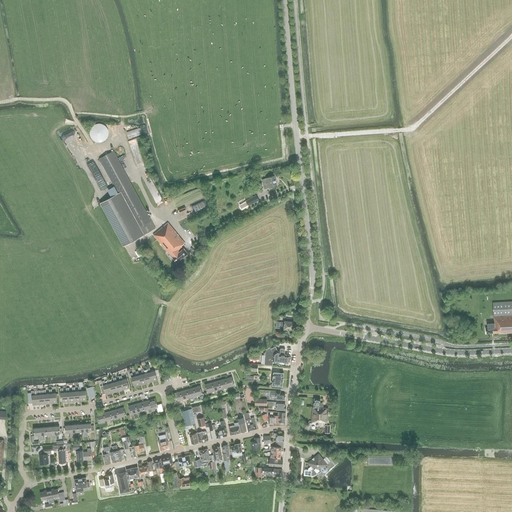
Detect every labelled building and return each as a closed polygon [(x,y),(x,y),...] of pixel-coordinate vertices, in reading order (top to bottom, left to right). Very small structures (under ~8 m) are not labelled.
[(118,194),(101,203),(102,205),(124,245),(155,228),(113,151),(99,159),(118,194)] [(111,190),(101,169),(94,172),(104,193),(111,190)] [(266,178),(262,180),(264,189),(269,188),(277,186),(276,182),(276,180),(275,180),(274,176),(266,178)] [(202,195),(199,186),(189,189),(192,198),(202,195)] [(259,200),(256,195),(245,200),(248,206),(259,200)] [(176,263),(188,253),(184,248),(179,252),(177,250),(182,247),(181,246),(184,243),(168,223),(153,235),(168,253),(169,252),(173,257),(172,257),(176,263)] [(511,301),(492,303),(494,324),(488,324),(488,328),(486,328),(486,334),(500,333),(500,334),(511,333),(511,301)] [(293,330),(294,322),(284,321),(284,323),(276,322),(276,328),(284,329),(283,329),(293,330)] [(265,351),(265,353),(264,365),(272,365),(273,361),(288,363),(290,361),(291,357),(289,355),(284,355),(285,349),(281,348),(280,349),(280,351),(278,351),(275,346),(270,349),(265,351)] [(148,372),(149,372),(151,382),(157,380),(155,371),(150,372),(149,368),(147,368),(148,372)] [(143,374),(146,383),(151,382),(149,372),(148,372),(145,373),(144,369),(141,370),(142,374),(143,374)] [(140,385),(146,383),(143,374),(142,374),(139,375),(138,371),(135,372),(137,376),(137,375),(140,385)] [(283,378),(284,373),(273,372),(272,385),(282,386),(283,381),(283,378)] [(134,387),(140,385),(137,375),(137,376),(133,377),(132,373),(130,373),(131,378),(131,377),(134,387)] [(120,380),(122,390),(129,388),(126,379),(122,380),(121,376),(119,376),(120,380)] [(114,382),(113,382),(115,387),(116,392),(122,390),(120,380),(117,381),(115,377),(113,378),(114,382)] [(225,379),(227,387),(234,385),(232,377),(225,379)] [(110,379),(107,380),(108,383),(107,384),(108,389),(109,394),(116,392),(115,387),(113,382),(111,383),(110,379)] [(218,381),(221,389),(227,387),(225,379),(218,381)] [(104,381),(101,381),(103,386),(100,386),(102,395),(105,394),(106,395),(109,394),(108,389),(107,384),(105,384),(104,381)] [(212,383),(214,391),(221,389),(218,381),(212,383)] [(207,393),(214,391),(212,383),(205,384),(207,393)] [(193,388),(196,396),(202,394),(200,386),(193,388)] [(79,391),(80,401),(86,400),(85,390),(81,391),(81,387),(78,387),(78,391),(79,391)] [(187,390),(189,398),(196,396),(193,388),(187,390)] [(180,391),(182,400),(189,398),(187,390),(180,391)] [(175,402),(182,400),(180,391),(173,393),(175,402)] [(267,399),(259,399),(259,397),(255,396),(255,405),(267,405),(267,402),(267,399)] [(155,398),(148,400),(151,409),(158,407),(155,398)] [(314,407),(312,407),(311,423),(313,423),(313,422),(326,422),(327,408),(323,408),(323,403),(320,403),(320,399),(314,398),(314,407)] [(142,402),(144,411),(151,409),(148,400),(142,402)] [(276,409),(286,410),(286,407),(285,407),(285,402),(277,402),(274,402),(270,401),(270,402),(267,402),(267,405),(269,406),(273,406),(273,405),(276,405),(276,409)] [(135,404),(137,412),(144,411),(142,402),(135,404)] [(131,414),(137,412),(135,404),(128,406),(131,414)] [(123,407),(117,409),(119,418),(126,416),(123,407)] [(117,409),(110,411),(112,420),(119,418),(117,409)] [(195,424),(192,409),(188,410),(181,411),(184,426),(191,425),(195,424)] [(110,411),(103,413),(106,421),(112,420),(110,411)] [(277,415),(279,415),(279,421),(285,422),(286,412),(278,412),(277,415)] [(106,421),(103,413),(97,415),(99,423),(106,421)] [(256,429),(254,418),(250,419),(249,413),(244,414),(246,423),(248,431),(256,429)] [(269,415),(268,423),(278,424),(279,415),(269,415)] [(205,425),(204,420),(203,417),(197,419),(199,426),(205,425)] [(238,419),(238,420),(239,424),(241,432),(246,431),(245,423),(242,423),(241,419),(238,419)] [(230,435),(240,432),(238,422),(234,423),(235,425),(229,426),(230,435)] [(217,438),(227,435),(225,427),(219,428),(220,432),(215,433),(217,438)] [(165,449),(169,448),(168,441),(170,441),(169,433),(168,434),(168,430),(165,431),(165,434),(159,436),(159,439),(158,440),(159,442),(160,450),(161,450),(162,451),(164,450),(164,449),(165,449)] [(199,442),(197,433),(193,433),(193,431),(189,432),(189,434),(191,444),(199,442)] [(199,442),(208,440),(207,433),(206,432),(206,431),(205,431),(204,431),(197,433),(199,442)] [(276,437),(276,444),(276,446),(283,446),(284,441),(284,433),(276,433),(274,433),(274,437),(276,437)] [(131,446),(130,441),(131,441),(130,436),(126,437),(127,441),(128,447),(129,447),(131,457),(136,456),(133,446),(131,446)] [(143,445),(146,444),(144,436),(139,437),(140,440),(139,440),(140,442),(137,442),(137,443),(135,443),(136,445),(137,452),(140,452),(140,451),(144,450),(143,445)] [(254,438),(254,442),(251,442),(251,449),(260,449),(260,438),(254,438)] [(83,459),(83,452),(82,450),(80,450),(79,443),(73,444),(74,450),(77,450),(77,451),(76,451),(77,461),(83,461),(83,459)] [(243,462),(246,461),(245,453),(242,454),(241,451),(240,443),(235,444),(236,446),(231,446),(232,451),(233,456),(241,455),(243,462)] [(114,451),(110,452),(111,455),(112,462),(122,460),(120,450),(117,450),(116,445),(112,446),(114,451)] [(53,446),(43,447),(43,451),(44,451),(44,454),(39,455),(40,464),(48,463),(47,454),(51,454),(51,450),(53,450),(53,446)] [(213,455),(212,455),(213,461),(215,461),(222,460),(220,446),(217,447),(212,448),(213,455)] [(87,451),(83,452),(83,459),(86,459),(86,460),(92,459),(91,448),(87,448),(87,451)] [(210,469),(213,469),(213,466),(213,462),(213,461),(212,455),(209,456),(207,449),(199,451),(202,462),(209,460),(210,469)] [(65,450),(58,450),(59,463),(66,462),(65,450)] [(180,466),(191,463),(189,455),(178,458),(179,461),(175,462),(176,468),(180,467),(180,466)] [(326,464),(318,455),(309,463),(307,462),(310,466),(308,469),(308,470),(304,470),(304,475),(311,476),(311,475),(312,476),(313,476),(314,476),(315,475),(316,475),(316,474),(317,474),(317,473),(317,472),(319,470),(320,470),(321,471),(322,472),(324,473),(325,473),(326,472),(326,471),(327,470),(327,469),(326,468),(325,466),(326,464)] [(171,456),(166,457),(161,458),(163,467),(173,464),(171,456)] [(160,473),(163,472),(160,459),(153,460),(154,465),(155,469),(159,469),(160,473)] [(273,474),(273,475),(273,471),(274,468),(255,467),(255,479),(261,479),(261,476),(262,473),(267,474),(267,475),(272,475),(272,474),(273,474)] [(128,479),(133,478),(133,475),(134,475),(133,468),(126,469),(128,479)] [(117,482),(118,485),(119,485),(121,492),(130,490),(128,481),(126,471),(116,473),(118,481),(117,482)] [(113,486),(118,485),(117,482),(114,482),(112,474),(106,476),(108,484),(113,483),(113,486)] [(76,489),(76,492),(83,491),(83,488),(90,487),(89,482),(87,482),(86,477),(74,479),(76,489)] [(184,478),(178,478),(179,487),(179,488),(191,486),(190,486),(190,480),(184,480),(184,478)] [(49,490),(51,502),(54,502),(53,498),(59,497),(60,501),(65,500),(64,492),(58,493),(58,489),(49,490)] [(52,507),(51,502),(49,490),(40,492),(42,500),(48,499),(49,503),(49,504),(45,505),(46,508),(52,507)]
